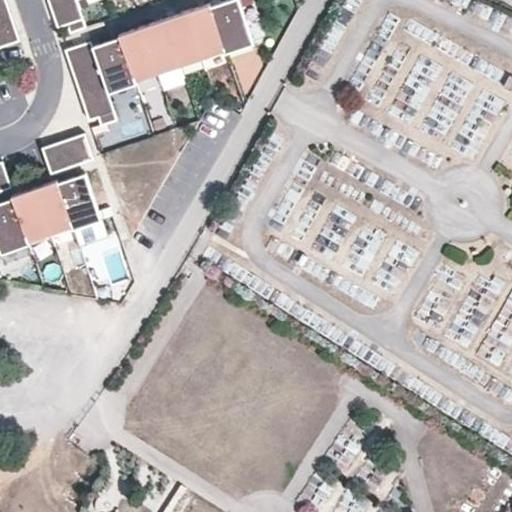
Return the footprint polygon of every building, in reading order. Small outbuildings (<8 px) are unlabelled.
[(0,0),(0,15),(11,11),(6,0),(0,0)] [(48,0),(53,13),(79,4),(77,0),(48,0)] [(252,41),(238,0),(228,0),(210,6),(225,50),(252,41)] [(225,50),(210,6),(209,3),(186,11),(203,57),(225,50)] [(53,13),(58,27),(67,24),(84,18),(79,4),(53,13)] [(0,30),(15,25),(11,11),(0,15),(0,30)] [(203,57),(186,11),(164,18),(180,65),(203,57)] [(180,65),(164,18),(142,26),(158,73),(180,65)] [(0,46),(20,40),(15,25),(0,30),(0,46)] [(158,73),(142,26),(119,34),(120,36),(121,36),(122,40),(136,80),(158,73)] [(136,80),(122,40),(94,50),(96,55),(100,69),(105,83),(108,90),(136,80)] [(93,46),(91,41),(66,50),(70,64),(96,55),(94,50),(93,46)] [(226,53),(253,43),(252,41),(225,50),(226,53)] [(70,64),(75,78),(100,69),(96,55),(70,64)] [(75,78),(80,92),(105,83),(100,69),(75,78)] [(109,93),(137,83),(136,80),(108,90),(109,93)] [(80,92),(85,106),(110,97),(109,93),(108,90),(105,83),(80,92)] [(85,106),(89,120),(99,117),(99,116),(115,110),(110,97),(85,106)] [(85,132),(71,138),(80,164),(95,158),(85,132)] [(66,168),(80,164),(71,138),(57,142),(66,168)] [(57,142),(42,147),(51,173),(66,168),(57,142)] [(0,190),(12,186),(3,160),(0,161),(0,190)] [(101,216),(86,172),(59,182),(58,182),(73,226),(101,217),(101,216)] [(73,226),(58,182),(59,182),(58,179),(35,187),(51,233),(73,226)] [(51,233),(35,187),(13,194),(13,197),(14,197),(29,241),(51,233)] [(29,241),(14,197),(13,197),(0,201),(0,247),(1,250),(29,241)] [(74,229),(102,219),(101,217),(73,226),(74,229)] [(2,253),(30,244),(29,241),(1,250),(2,253)]
